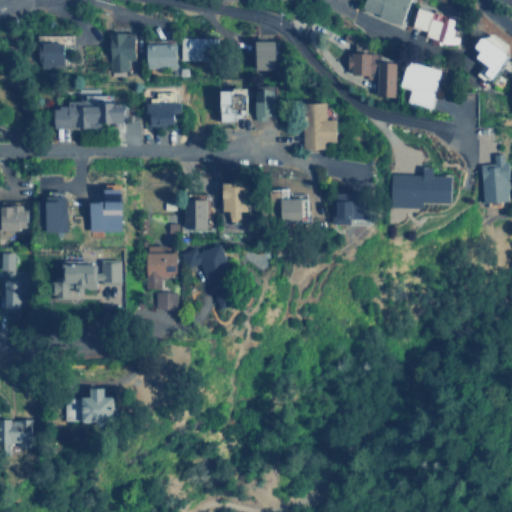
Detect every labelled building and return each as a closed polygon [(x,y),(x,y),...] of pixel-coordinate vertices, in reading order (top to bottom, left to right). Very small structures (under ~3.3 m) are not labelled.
[(366,0),(363,7),(402,25),(413,0),(366,0)] [(456,44),(462,19),(418,8),(413,27),(427,30),(426,36),(456,44)] [(110,73),(129,74),(129,59),(136,59),(137,35),(127,35),(127,31),(111,31),(110,73)] [(479,45),(484,50),(479,55),(487,62),(480,69),(492,79),(511,56),(511,54),(489,33),(479,45)] [(215,59),(215,37),(185,36),(185,58),(215,59)] [(277,70),(278,40),(257,40),(256,69),(277,70)] [(38,66),(65,67),(66,42),(38,41),(38,66)] [(177,42),(147,43),(147,67),(177,66),(177,42)] [(398,61),(381,60),(381,53),(349,51),(348,73),(379,75),(377,95),(396,96),(398,61)] [(431,107),(439,67),(404,60),(399,86),(408,88),(405,102),(431,107)] [(278,115),(277,84),(257,85),(258,119),(269,119),(268,115),(278,115)] [(224,120),(237,120),(237,109),(250,109),(251,87),(224,87),(224,120)] [(54,127),(101,126),(101,122),(129,121),(129,100),(65,101),(65,106),(54,106),(54,127)] [(144,127),(166,127),(166,123),(176,123),(176,112),(182,112),(182,102),(145,101),(144,127)] [(305,147),(326,148),(326,140),(339,141),(339,119),(329,118),(330,101),(306,101),(305,147)] [(511,159),(506,161),(506,153),(496,154),(496,162),(482,163),(485,202),(511,200),(511,199),(511,159)] [(392,173),(391,206),(426,207),(426,201),(446,201),(447,174),(435,174),(435,166),(423,166),(423,173),(392,173)] [(251,183),(226,183),(226,210),(231,210),(232,221),(242,221),(242,210),(251,210),(251,183)] [(91,230),(124,230),(125,187),(108,187),(108,200),(91,200),(91,230)] [(331,199),(332,223),(352,222),(352,218),(372,217),(371,201),(357,201),(357,192),(338,193),(338,199),(331,199)] [(70,229),(68,194),(42,196),(43,230),(70,229)] [(185,226),(209,228),(210,198),(186,197),(185,226)] [(306,197),(283,197),(283,219),(306,219),(306,197)] [(3,203),(3,228),(30,229),(31,204),(3,203)] [(177,243),(146,244),(147,287),(163,287),(162,275),(178,275),(177,243)] [(203,262),(217,308),(238,302),(221,244),(198,250),(196,247),(180,252),(185,267),(203,262)] [(6,311),(30,312),(32,271),(15,271),(16,251),(1,251),(0,269),(7,269),(6,311)] [(122,260),(101,259),(101,261),(62,260),(62,277),(51,276),(51,296),(69,297),(69,281),(79,282),(79,288),(98,288),(98,283),(122,283),(122,260)] [(177,308),(177,291),(155,290),(155,308),(177,308)] [(94,395),(84,395),(84,421),(117,420),(117,395),(109,395),(109,386),(94,387),(94,395)] [(0,418),(0,447),(16,447),(16,446),(34,446),(34,418),(0,418)]
